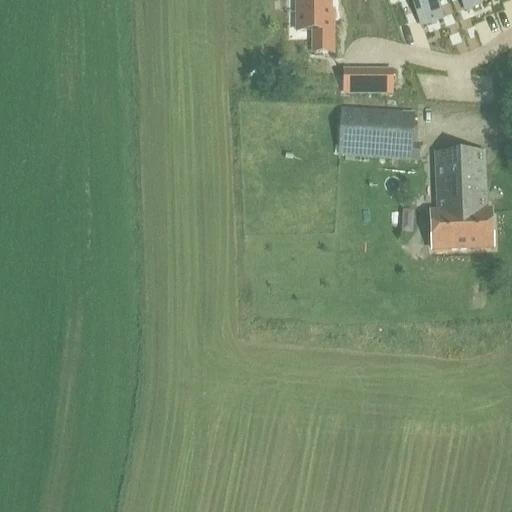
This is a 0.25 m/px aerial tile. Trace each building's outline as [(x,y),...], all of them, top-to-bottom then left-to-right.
[(297,0),(299,30),(335,29),(334,7),(333,7),(332,0),(297,0)] [(415,0),(426,27),(448,19),(441,1),(443,0),(415,0)] [(465,0),(470,10),(486,4),(484,0),(465,0)] [(383,65),(336,66),(337,88),(384,86),(383,65)] [(420,161),(421,145),(413,145),(415,115),(315,109),(312,155),(420,161)] [(431,214),(431,219),(432,251),(493,249),(492,212),(495,212),(494,201),(487,201),(485,153),(436,155),(437,214),(431,214)] [(373,245),(249,247),(249,273),(310,272),(310,291),(332,291),(332,326),(379,325),(378,285),(331,286),(331,271),(373,270),(373,245)] [(304,288),(256,287),(255,320),(295,321),(295,302),(304,302),(304,288)]
